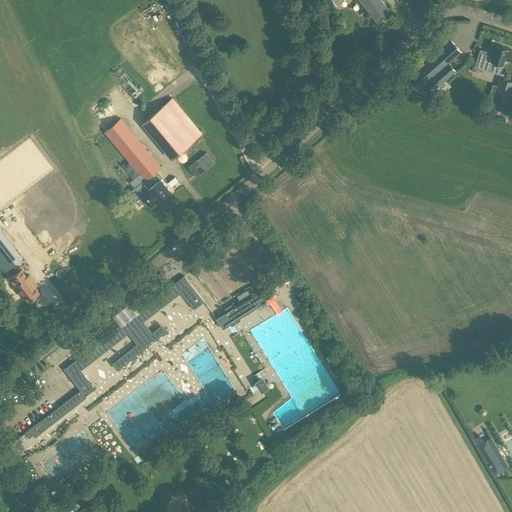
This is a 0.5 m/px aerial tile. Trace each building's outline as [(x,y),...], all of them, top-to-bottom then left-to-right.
[(380,0),(359,0),(377,22),(390,12),(380,0)] [(451,41),(408,80),(417,90),(421,87),(429,95),(456,71),(448,63),(461,52),(451,41)] [(478,57),(475,66),(499,74),(504,59),(511,61),(511,51),(506,49),(507,48),(502,46),(501,48),(496,46),(491,61),(478,57)] [(119,66),(112,73),(132,99),(140,92),(119,66)] [(511,81),(500,78),(493,100),(507,104),(511,89),(511,81)] [(172,98),(144,121),(173,157),(201,133),(172,98)] [(99,125),(111,114),(106,109),(94,120),(99,125)] [(120,118),(104,131),(145,180),(135,188),(150,205),(156,199),(157,201),(169,191),(154,172),(161,167),(120,118)] [(65,228),(12,157),(0,165),(0,193),(40,247),(65,228)] [(0,263),(9,276),(10,275),(17,270),(25,263),(0,230),(0,263)] [(73,258),(91,245),(85,238),(77,244),(73,238),(64,245),(73,258)] [(17,270),(10,275),(17,284),(14,286),(22,297),(24,295),(28,301),(39,293),(26,277),(24,279),(17,270)] [(136,312),(137,313),(143,321),(180,292),(194,309),(203,302),(204,301),(184,275),(136,312)] [(226,312),(216,318),(217,318),(223,328),(222,328),(222,329),(274,297),(268,286),(234,307),(232,304),(224,309),(226,312)] [(137,313),(122,325),(128,333),(137,344),(152,333),(144,322),(181,293),(194,310),(204,302),(204,301),(203,302),(194,309),(180,292),(143,321),(137,313)] [(121,324),(64,369),(84,395),(94,386),(81,370),(128,333),(122,325),(121,324)] [(137,344),(112,364),(116,370),(131,359),(132,361),(138,356),(136,354),(166,331),(162,325),(152,333),(137,344)] [(261,378),(253,383),(260,394),(264,392),(268,389),(261,378)] [(24,432),(29,438),(43,427),(45,429),(85,397),(80,390),(39,421),(24,432)] [(487,440),(477,445),(495,475),(504,470),(487,440)]
